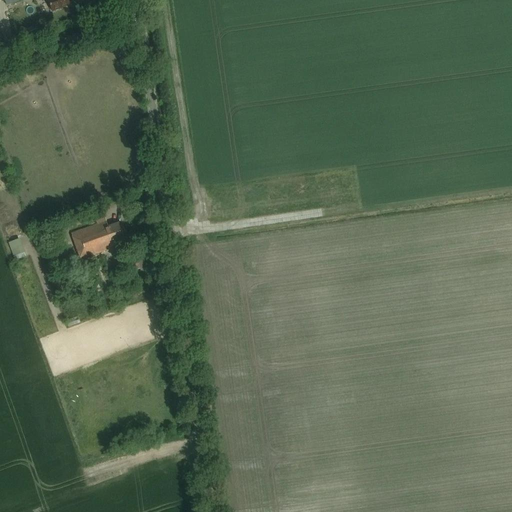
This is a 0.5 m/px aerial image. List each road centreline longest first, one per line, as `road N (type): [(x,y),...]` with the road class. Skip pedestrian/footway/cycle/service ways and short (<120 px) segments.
road 1 (unclassified): [(209,511),(139,14)]
road 2 (unclassified): [(0,67),(139,14)]
